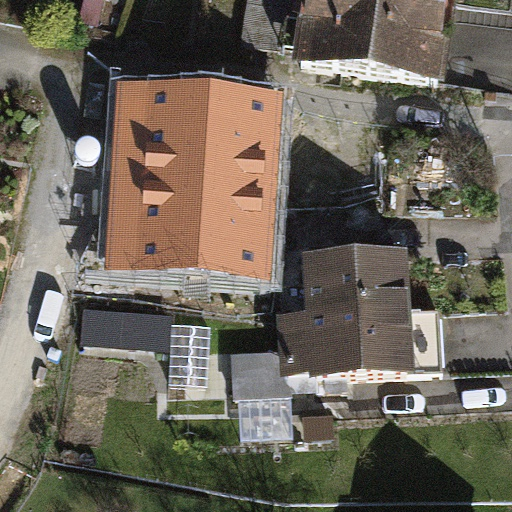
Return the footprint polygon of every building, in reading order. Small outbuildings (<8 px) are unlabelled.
[(299,0),(289,68),(440,91),(453,0),(299,0)] [(115,98),(107,273),(258,281),(262,196),(266,105),(115,98)] [(408,259),(301,264),(304,322),(277,323),(280,385),(309,384),(309,390),(414,385),(414,379),(443,378),(440,317),(411,319),(408,259)] [(172,321),(84,314),(81,351),(169,358),(172,321)] [(179,374),(211,379),(217,329),(186,325),(179,374)] [(49,477),(45,511),(140,511),(143,487),(49,477)]
